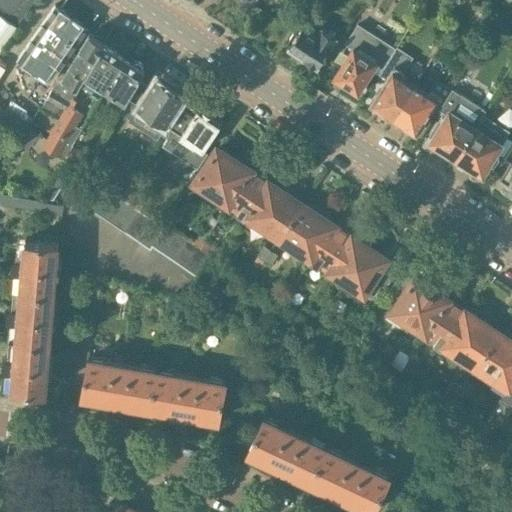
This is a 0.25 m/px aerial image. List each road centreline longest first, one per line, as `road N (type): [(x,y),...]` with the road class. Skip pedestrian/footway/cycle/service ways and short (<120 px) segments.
road 1 (secondary): [(511,248),(132,0)]
road 2 (tertiary): [(0,425),(97,439),(157,458),(267,511)]
